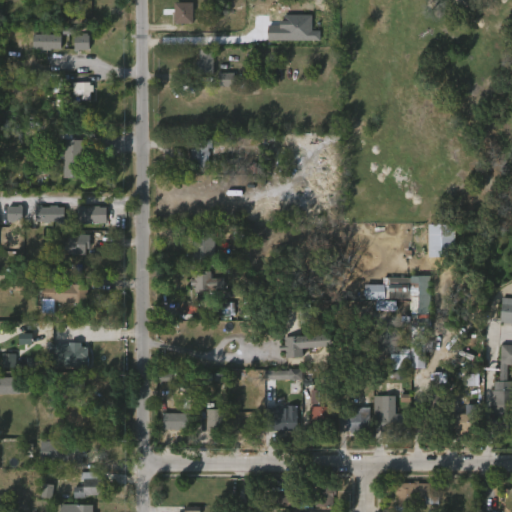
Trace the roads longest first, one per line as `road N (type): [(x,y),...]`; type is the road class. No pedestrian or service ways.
road 1 (residential): [(147,0),(142,511)]
road 2 (residential): [(142,464),(511,460)]
